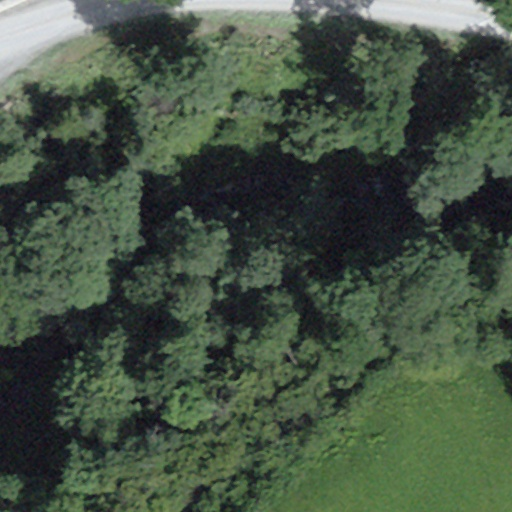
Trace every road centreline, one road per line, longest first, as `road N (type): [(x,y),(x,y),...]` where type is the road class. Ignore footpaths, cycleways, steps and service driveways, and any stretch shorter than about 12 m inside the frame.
road 1 (track): [(378,0),(511,26)]
road 2 (track): [(0,40),(117,0)]
